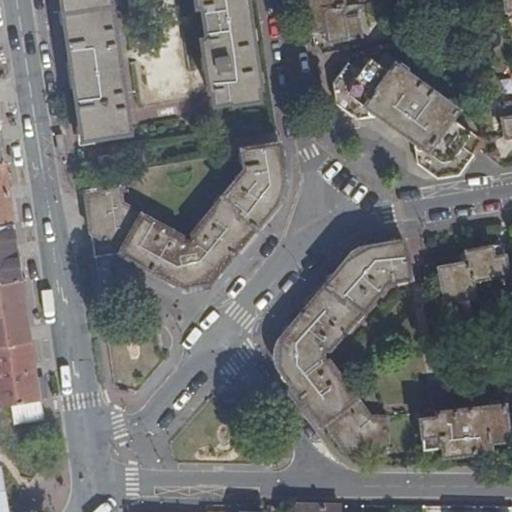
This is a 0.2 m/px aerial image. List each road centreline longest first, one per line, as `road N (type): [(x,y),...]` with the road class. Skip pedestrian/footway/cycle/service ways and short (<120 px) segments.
road 1 (secondary): [(88,510),(79,401),(16,0)]
road 2 (residential): [(88,510),(135,484),(328,487)]
road 3 (residential): [(222,336),(155,412),(105,437),(88,510)]
road 4 (residential): [(305,222),(309,150),(285,0)]
road 5 (residential): [(305,222),(511,193)]
road 6 (residential): [(328,487),(222,336)]
road 7 (residential): [(328,487),(511,488)]
road 8 (residential): [(305,222),(222,336)]
